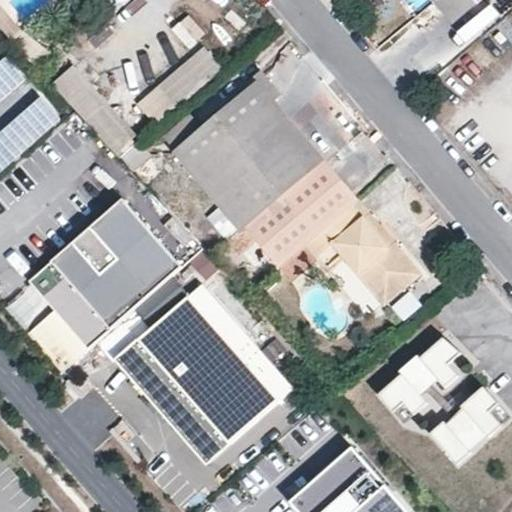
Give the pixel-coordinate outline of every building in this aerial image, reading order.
[(464,13),(480,0),(433,0),(438,5),(442,10),(464,13)] [(0,27),(11,40),(19,33),(0,10),(0,27)] [(15,44),(33,64),(46,51),(26,29),(12,42),(15,44)] [(179,108),(223,71),(203,47),(159,83),(179,108)] [(0,58),(0,92),(1,94),(22,75),(4,55),(0,58)] [(54,86),(113,150),(129,135),(70,72),(54,86)] [(319,160),(255,84),(171,152),(235,230),(240,226),(319,160)] [(161,139),(171,152),(195,132),(185,119),(161,139)] [(151,155),(140,140),(119,157),(132,172),(151,155)] [(354,202),(320,161),(241,227),(240,226),(235,230),(226,238),(224,240),(237,255),(253,241),(290,283),(316,260),(313,256),(327,244),(337,253),(342,251),(352,248),(361,249),(380,273),(374,286),(387,301),(418,275),(389,242),(382,247),(369,230),(375,225),(366,215),(339,237),(324,235),(320,229),(354,202)] [(121,198),(26,275),(84,346),(179,269),(121,198)] [(366,215),(354,202),(320,229),(324,235),(339,237),(366,215)] [(164,229),(181,243),(188,234),(172,220),(164,229)] [(375,225),(369,230),(382,247),(389,242),(375,225)] [(327,244),(313,256),(316,260),(326,271),(342,259),(337,253),(327,244)] [(206,281),(219,270),(200,247),(187,259),(206,281)] [(337,253),(342,259),(381,306),(387,301),(374,286),(380,273),(361,249),(352,248),(342,251),(337,253)] [(115,359),(207,463),(296,385),(203,281),(115,359)] [(409,289),(389,304),(401,319),(421,304),(409,289)] [(463,354),(448,337),(423,358),(421,355),(402,371),(405,374),(380,395),(404,423),(429,402),(423,395),(440,379),(447,388),(461,376),(460,375),(451,364),(463,354)] [(500,404),(486,387),(462,406),(466,410),(448,425),(445,421),(431,433),(457,464),(471,452),(469,449),(486,434),(489,438),(503,426),(491,412),(500,404)] [(300,511),(409,511),(354,449),(293,503),(300,511)]
